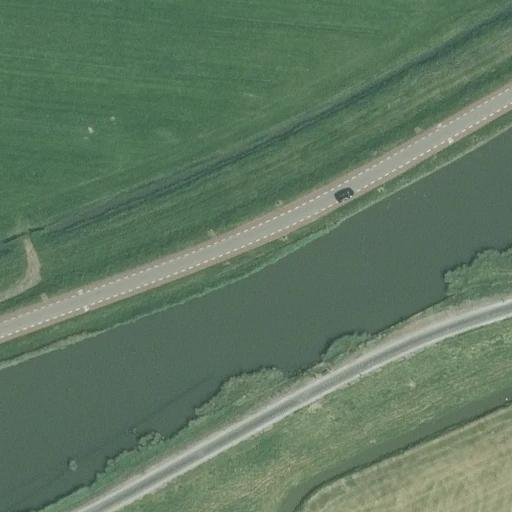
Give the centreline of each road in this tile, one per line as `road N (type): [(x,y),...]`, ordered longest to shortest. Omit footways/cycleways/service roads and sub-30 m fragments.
road 1 (secondary): [(0,329),(307,211),(511,95)]
road 2 (unclassified): [(95,511),(390,353),(511,308)]
